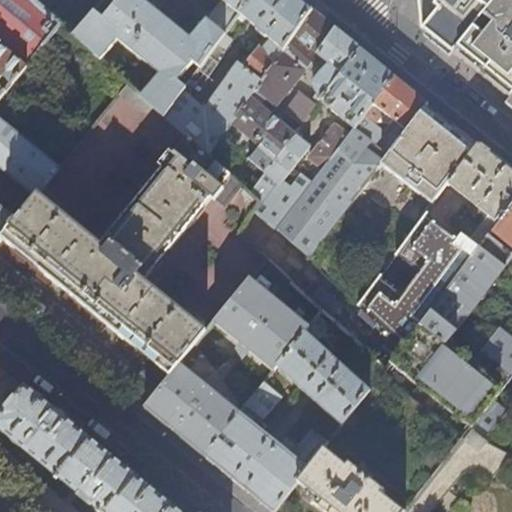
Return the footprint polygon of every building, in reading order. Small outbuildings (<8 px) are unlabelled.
[(0,0),(0,95),(58,23),(31,0),(0,0)] [(104,0),(112,8),(103,19),(94,12),(73,36),(100,60),(118,39),(158,73),(140,96),(162,116),(182,90),(183,87),(175,81),(191,62),(198,67),(212,50),(224,34),(238,14),(248,0),(104,0)] [(230,125),(312,10),(299,0),(248,0),(238,14),(256,27),(255,29),(266,37),(260,46),(257,45),(242,66),(238,63),(203,111),(182,90),(162,116),(187,139),(208,157),(230,125)] [(497,0),(418,0),(421,28),(436,40),(454,54),(454,53),(497,0)] [(511,97),(511,96),(511,0),(497,0),(454,53),(480,73),(511,97)] [(301,83),(315,64),(320,68),(312,76),(311,84),(316,92),(312,97),(318,102),(320,100),(360,49),(334,28),(312,10),(230,125),(257,147),(247,160),(263,173),(297,130),(282,117),(280,115),(274,118),(273,117),(301,83)] [(218,55),(230,39),(224,34),(212,50),(218,55)] [(353,127),(393,75),(375,61),(360,49),(320,100),(353,127)] [(307,258),(379,164),(423,107),(427,103),(408,88),(393,75),(353,127),(349,131),(275,230),(278,233),(307,258)] [(302,123),(318,102),(303,91),(282,117),(297,130),(302,123)] [(448,185),(475,149),(452,130),(423,107),(379,164),(432,205),(448,185)] [(59,168),(0,120),(0,168),(36,197),(37,196),(59,168)] [(285,179),(312,141),(297,130),(263,173),(248,193),(259,202),(253,210),(275,230),(349,131),(335,120),(307,157),(321,168),(312,179),(301,171),(291,184),(285,179)] [(142,281),(210,200),(212,202),(216,197),(225,204),(240,186),(208,157),(187,139),(99,246),(37,196),(36,197),(17,220),(0,241),(0,250),(35,279),(124,349),(165,382),(205,334),(142,281)] [(511,170),(505,165),(479,144),(475,149),(448,185),(474,206),(471,210),(475,213),(478,209),(487,216),(469,238),(452,224),(451,225),(479,248),(492,231),(493,230),(495,231),(511,208),(511,170)] [(0,241),(17,220),(0,205),(0,241)] [(385,369),(479,248),(451,225),(452,224),(431,207),(372,286),(403,312),(383,338),(354,311),(359,305),(325,274),(316,285),(300,271),(289,281),(385,369)] [(511,208),(495,231),(493,230),(492,231),(511,246),(511,208)] [(278,233),(275,230),(253,210),(238,234),(260,254),(278,233)] [(511,339),(489,322),(511,291),(511,272),(506,267),(511,258),(511,253),(489,235),(479,248),(385,369),(380,376),(462,439),(471,427),(486,439),(511,407),(511,339)] [(307,328),(249,280),(205,334),(165,382),(145,408),(168,427),(204,457),(263,383),(267,378),(248,363),(231,384),(228,383),(222,390),(234,401),(229,406),(189,375),(194,369),(198,371),(228,334),(273,371),(276,367),(304,331),(307,328)] [(368,390),(304,331),(276,367),(340,426),(368,390)] [(273,511),(296,484),(324,448),(327,443),(312,431),(298,449),(284,438),(277,446),(250,424),(256,416),(261,419),(279,396),(263,383),(204,457),(228,476),(271,511),(273,511)] [(177,511),(110,457),(65,420),(24,387),(0,416),(0,429),(101,511),(177,511)] [(471,427),(462,439),(405,511),(404,511),(511,511),(511,407),(486,439),(471,427)] [(404,511),(405,511),(383,494),(386,491),(349,462),(346,465),(324,448),(296,484),(318,501),(315,506),(322,511),(404,511)]
